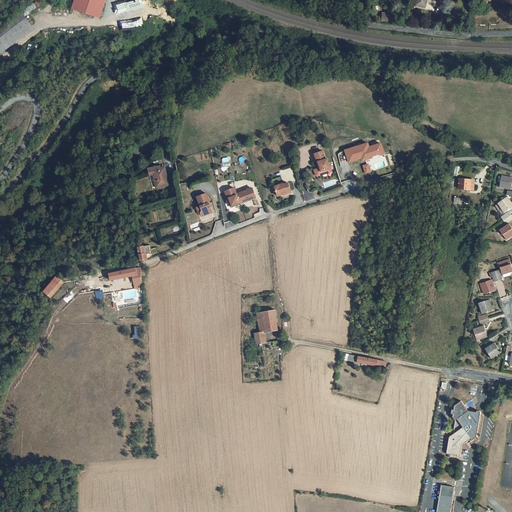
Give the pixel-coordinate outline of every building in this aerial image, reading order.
[(104,0),(73,0),(71,8),(100,17),(104,0)] [(0,49),(30,24),(24,17),(29,13),(25,8),(0,29),(0,49)] [(398,16),(383,15),(382,22),(397,23),(398,16)] [(33,28),(30,24),(0,49),(0,56),(33,28)] [(385,155),(381,145),(369,148),(368,144),(346,152),(349,163),(361,159),(362,162),(373,159),(373,158),(380,155),(380,157),(385,155)] [(314,171),(316,176),(322,174),(322,172),(326,171),(326,173),(331,171),(328,160),(326,161),(323,152),(315,155),(318,164),(318,163),(320,169),(319,169),(314,171)] [(364,174),(371,172),(368,163),(362,165),(364,174)] [(155,168),(148,169),(150,175),(154,174),(157,188),(169,185),(165,167),(163,168),(156,169),(155,168)] [(283,182),(295,178),(291,167),(279,171),(283,182)] [(511,183),(511,177),(502,176),(499,188),(511,190),(511,183)] [(475,181),(460,179),(459,189),(474,190),(475,181)] [(284,184),(275,187),(278,197),(292,192),(289,184),(284,185),(284,184)] [(235,189),(225,192),(231,208),(256,198),(253,189),(237,195),(235,189)] [(207,194),(197,197),(201,207),(202,211),(201,214),(202,217),(212,213),(210,208),(209,204),(210,203),(207,194)] [(511,203),(508,197),(497,204),(504,213),(511,207),(511,203)] [(509,211),(500,217),(503,221),(511,215),(509,211)] [(511,215),(503,221),(506,224),(511,220),(511,215)] [(511,227),(509,224),(499,230),(506,241),(511,236),(511,227)] [(145,247),(138,248),(139,254),(141,261),(146,260),(145,253),(150,252),(149,246),(145,247)] [(511,267),(509,259),(498,263),(502,274),(511,270),(511,267)] [(136,269),(109,274),(110,280),(133,276),(141,274),(141,269),(141,268),(136,269)] [(141,274),(133,276),(134,282),(142,280),(142,277),(142,276),(141,274)] [(57,276),(44,292),(51,298),(64,283),(57,276)] [(492,280),(480,284),(484,295),(495,291),(492,280)] [(136,297),(135,289),(121,292),(122,297),(114,298),(115,306),(125,304),(124,299),(136,297)] [(490,299),(478,303),(482,315),(494,311),(490,299)] [(275,310),(257,313),(259,325),(260,328),(261,334),(264,333),(278,330),(276,322),(275,310)] [(484,326),(473,329),(477,341),(488,337),(484,326)] [(266,342),(264,333),(261,334),(255,335),(257,344),(262,343),(266,342)] [(500,338),(498,334),(489,340),(491,343),(500,338)] [(495,343),(485,349),(491,359),(501,353),(499,349),(497,346),(495,343)] [(359,357),(349,355),(348,360),(357,362),(374,365),(385,367),(386,362),(378,360),(359,357)] [(468,411),(461,401),(454,406),(454,410),(452,410),(451,414),(453,414),(453,417),(455,420),(453,435),(449,437),(446,454),(460,456),(462,445),(469,440),(471,438),(472,440),(477,437),(480,414),(480,412),(479,411),(478,411),(476,412),(468,411)] [(453,497),(439,495),(436,511),(450,511),(451,508),(452,506),(453,497)]
